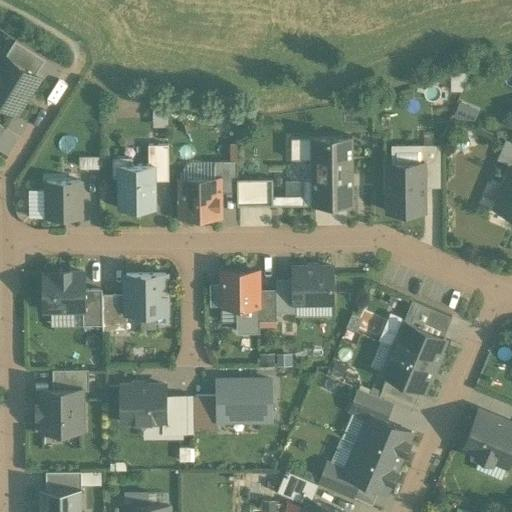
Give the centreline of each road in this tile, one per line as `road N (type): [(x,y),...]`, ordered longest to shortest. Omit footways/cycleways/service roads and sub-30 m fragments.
road 1 (residential): [(6,245),(379,238),(496,289)]
road 2 (residential): [(9,496),(6,245)]
road 3 (residential): [(402,511),(496,289)]
road 4 (residential): [(6,245),(5,179),(71,72)]
